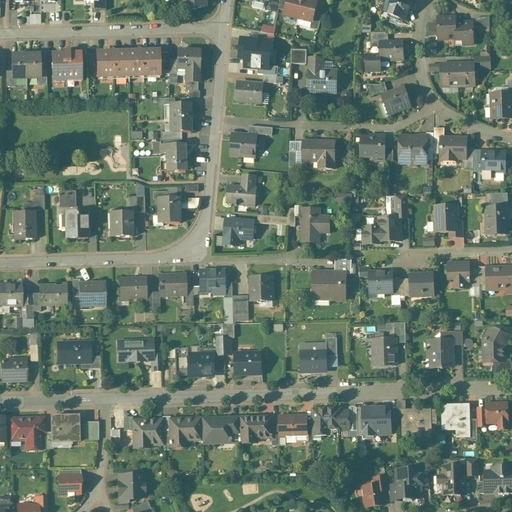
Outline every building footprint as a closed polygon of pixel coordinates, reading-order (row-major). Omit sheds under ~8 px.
[(106,0),(96,0),(97,3),(93,3),(93,11),(106,11),(106,0)] [(182,0),(183,9),(204,8),(204,0),(182,0)] [(253,0),(254,0),(252,8),(265,11),(265,9),(267,1),(268,1),(268,0),(253,0)] [(268,0),(268,1),(267,1),(265,9),(278,12),(280,0),(268,0)] [(288,0),(280,0),(279,10),(286,12),(288,0)] [(288,0),(286,12),(285,16),(298,20),(303,0),(288,0)] [(311,0),(309,0),(303,0),(298,20),(297,25),(310,28),(311,23),(312,23),(314,15),(317,3),(311,1),(311,0)] [(386,0),(383,11),(406,19),(412,0),(386,0)] [(322,17),(314,15),(312,23),(311,23),(310,28),(310,29),(318,31),(322,17)] [(442,18),(437,22),(438,40),(448,40),(448,35),(455,35),(455,24),(455,18),(442,18)] [(489,18),(475,18),(475,28),(489,27),(489,18)] [(274,34),(276,27),(264,23),(262,30),(274,34)] [(473,27),(468,24),(455,24),(455,35),(455,41),(463,41),(463,46),(473,45),(473,27)] [(264,34),(251,31),(250,40),(264,41),(264,34)] [(387,33),(371,34),(371,43),(379,43),(379,42),(387,42),(387,33)] [(250,40),(241,39),(239,59),(266,61),(267,41),(264,41),(250,40)] [(387,42),(379,42),(379,43),(380,55),(380,62),(404,61),(403,42),(387,42)] [(159,52),(141,52),(138,49),(135,52),(128,53),(128,77),(160,76),(159,52)] [(115,53),(112,50),(109,53),(96,54),(97,78),(128,77),(128,53),(115,53)] [(200,52),(177,51),(176,68),(186,68),(186,70),(198,71),(199,71),(200,52)] [(307,51),(292,51),(291,65),(306,65),(307,51)] [(69,52),(63,52),(63,55),(52,55),(52,79),(59,79),(59,82),(74,81),(74,79),(81,78),(80,54),(69,54),(69,52)] [(38,55),(25,56),(26,80),(37,79),(40,79),(40,71),(39,55),(38,55)] [(380,55),(366,56),(366,70),(372,69),(372,72),(380,72),(380,62),(380,55)] [(25,56),(13,56),(12,56),(11,56),(12,72),(12,80),(15,80),(26,80),(25,56)] [(322,60),(310,60),(309,93),(336,94),(336,72),(321,72),(322,60)] [(474,64),(440,65),(441,88),(475,87),(474,64)] [(198,71),(186,70),(185,83),(198,84),(198,71)] [(46,87),(46,71),(40,71),(40,79),(37,79),(37,87),(46,87)] [(12,80),(12,72),(6,72),(6,88),(15,87),(15,80),(12,80)] [(277,77),(263,76),(263,83),(277,84),(277,77)] [(198,84),(185,83),(185,91),(197,92),(198,84)] [(263,86),(237,83),(235,102),(254,103),(254,104),(261,104),(263,86)] [(379,85),(366,85),(370,98),(382,93),(382,96),(388,94),(384,84),(379,85)] [(382,96),(385,103),(385,104),(390,105),(393,113),(389,115),(410,108),(403,88),(388,94),(382,96)] [(511,94),(508,94),(494,95),(495,103),(492,103),(492,120),(511,118),(511,94)] [(390,105),(385,104),(385,103),(381,105),(385,117),(389,115),(393,113),(390,105)] [(189,105),(170,105),(170,106),(172,106),(172,119),(170,119),(170,133),(181,133),(190,133),(189,105)] [(273,129),(249,127),(248,134),(272,136),(273,129)] [(444,129),(434,129),(434,134),(433,145),(441,145),(441,139),(444,139),(444,129)] [(256,137),(232,135),(230,155),(241,156),(255,157),(256,137)] [(370,138),(361,138),(361,158),(384,158),(384,151),(387,151),(387,144),(384,144),(385,137),(376,137),(376,140),(370,140),(370,138)] [(420,140),(407,139),(405,137),(400,137),(399,164),(409,164),(412,160),(417,160),(416,162),(426,162),(426,165),(427,165),(427,151),(427,137),(426,137),(420,137),(420,140)] [(444,139),(441,139),(441,145),(440,159),(466,160),(466,139),(444,139)] [(335,143),(302,142),(302,162),(319,162),(319,170),(334,170),(334,162),(335,162),(335,143)] [(161,146),(160,146),(161,155),(166,155),(167,173),(185,172),(184,145),(181,145),(161,146)] [(483,151),(473,151),(473,170),(482,170),(482,153),(483,153),(483,151)] [(483,153),(482,153),(482,170),(482,173),(505,174),(505,153),(483,153)] [(255,183),(242,182),(242,188),(228,187),(227,203),(235,204),(235,207),(237,207),(237,203),(244,204),(243,207),(255,208),(256,189),(254,189),(255,183)] [(44,187),(33,188),(35,209),(45,208),(44,187)] [(77,207),(76,190),(60,191),(60,207),(77,207)] [(336,202),(353,201),(353,192),(335,194),(336,202)] [(508,209),(507,194),(491,194),(492,209),(506,209),(508,209)] [(144,197),(136,197),(136,214),(144,213),(144,197)] [(180,208),(199,208),(199,198),(181,198),(180,208)] [(167,199),(157,200),(158,217),(161,217),(161,225),(179,224),(178,199),(167,199)] [(407,202),(395,202),(396,219),(400,218),(400,219),(408,219),(407,202)] [(456,207),(435,207),(436,214),(433,214),(433,233),(453,232),(457,232),(457,222),(456,207)] [(320,210),(302,209),(301,243),(319,244),(319,228),(327,229),(327,217),(319,217),(320,210)] [(492,209),(486,209),(487,222),(489,222),(489,234),(487,234),(487,235),(507,234),(506,209),(492,209)] [(131,213),(113,214),(113,228),(110,228),(111,238),(132,238),(131,213)] [(33,214),(14,214),(15,241),(34,240),(33,214)] [(65,214),(61,214),(59,216),(59,228),(61,230),(65,230),(65,229),(67,229),(67,214),(65,214)] [(88,239),(87,214),(67,214),(67,229),(65,229),(65,230),(66,239),(88,239)] [(288,218),(258,216),(257,224),(271,225),(287,227),(288,218)] [(396,219),(379,219),(379,228),(381,228),(382,243),(401,242),(400,219),(400,218),(396,219)] [(255,222),(225,220),(223,238),(253,240),(255,222)] [(463,222),(457,222),(457,232),(453,232),(454,238),(463,238),(463,222)] [(382,243),(381,228),(379,228),(363,229),(364,246),(382,245),(382,243)] [(435,245),(435,237),(424,238),(425,245),(435,245)] [(351,261),(337,261),(337,274),(345,274),(345,275),(351,275),(351,261)] [(469,264),(448,264),(448,265),(449,280),(448,281),(457,281),(458,290),(469,290),(469,288),(469,270),(468,264),(469,264)] [(511,268),(486,269),(486,287),(497,287),(497,291),(505,290),(506,294),(511,294),(511,268)] [(392,273),(370,273),(370,269),(359,269),(359,277),(369,277),(370,294),(392,293),(392,279),(392,273)] [(479,270),(469,270),(469,288),(480,288),(480,287),(479,270)] [(225,282),(225,271),(199,272),(199,288),(205,287),(205,290),(224,290),(225,290),(225,282)] [(337,274),(314,273),(313,296),(330,296),(330,301),(331,301),(344,301),(345,275),(345,274),(337,274)] [(419,275),(410,275),(410,280),(410,297),(411,297),(411,298),(433,297),(432,274),(431,274),(431,275),(419,276),(419,275)] [(185,275),(158,276),(159,293),(159,298),(160,298),(159,296),(185,296),(186,296),(186,287),(185,275)] [(272,277),(251,278),(251,302),(272,301),(272,277)] [(399,278),(392,279),(392,293),(392,297),(400,297),(399,278)] [(410,280),(400,280),(400,278),(399,278),(400,297),(400,298),(410,297),(410,280)] [(145,279),(119,280),(120,302),(121,302),(121,300),(145,299),(146,299),(146,293),(145,279)] [(232,298),(232,282),(225,282),(225,290),(224,290),(225,299),(232,299),(232,298)] [(79,284),(79,298),(79,307),(105,307),(105,310),(105,283),(79,284)] [(21,286),(0,286),(0,304),(9,304),(9,307),(22,306),(21,295),(21,286)] [(66,306),(66,287),(48,288),(48,287),(39,287),(39,294),(39,306),(40,306),(66,306)] [(33,313),(32,294),(21,295),(22,306),(25,306),(26,328),(33,327),(33,314),(33,313)] [(330,296),(313,296),(313,301),(314,301),(314,303),(316,304),(329,305),(331,303),(331,301),(330,301),(330,296)] [(248,298),(232,298),(232,299),(233,316),(249,316),(248,298)] [(232,299),(225,299),(225,325),(233,325),(233,316),(232,299)] [(406,344),(405,324),(394,324),(395,340),(395,344),(406,344)] [(511,330),(489,330),(483,342),(484,361),(491,361),(505,361),(505,360),(504,349),(511,336),(511,330)] [(462,333),(447,333),(448,341),(452,341),(452,347),(463,346),(462,333)] [(223,339),(216,339),(216,356),(224,356),(223,339)] [(231,339),(223,339),(224,356),(232,356),(231,339)] [(337,357),(337,339),(329,339),(329,357),(337,357)] [(395,340),(375,341),(366,341),(366,342),(375,342),(376,366),(374,366),(374,367),(396,366),(395,344),(395,340)] [(448,341),(431,342),(431,349),(424,350),(424,351),(426,351),(427,359),(431,359),(432,369),(441,369),(441,370),(443,370),(442,366),(450,366),(450,362),(453,362),(453,355),(452,355),(452,347),(452,341),(448,341)] [(152,343),(139,344),(138,342),(118,343),(118,360),(133,360),(133,362),(134,362),(152,362),(152,343)] [(89,344),(57,345),(58,364),(74,364),(89,364),(90,364),(89,358),(89,344)] [(38,362),(38,346),(29,346),(30,363),(38,362)] [(187,350),(174,350),(175,377),(187,377),(186,356),(200,356),(200,354),(187,354),(187,350)] [(326,353),(300,353),(301,374),(311,373),(311,372),(327,371),(326,353)] [(261,354),(234,355),(235,376),(262,375),(261,354)] [(200,356),(186,356),(187,377),(215,376),(214,355),(200,356)] [(100,358),(89,358),(90,364),(89,364),(89,370),(100,370),(100,358)] [(505,360),(505,361),(491,361),(494,363),(494,375),(502,375),(511,371),(511,368),(510,361),(505,360)] [(26,361),(0,361),(2,383),(27,382),(26,361)] [(507,405),(486,406),(487,415),(487,424),(498,423),(500,423),(500,421),(507,421),(507,423),(508,423),(507,405)] [(469,406),(442,407),(443,431),(457,431),(457,434),(466,434),(469,434),(469,421),(469,406)] [(391,436),(390,408),(362,409),(364,437),(391,436)] [(430,408),(413,409),(414,412),(403,412),(403,434),(421,434),(421,432),(430,431),(430,425),(430,411),(430,408)] [(342,410),(313,410),(313,423),(313,437),(315,436),(314,432),(319,432),(319,436),(321,436),(321,434),(327,434),(327,427),(341,427),(342,427),(342,416),(342,410)] [(487,415),(476,415),(477,421),(477,434),(488,434),(487,424),(487,415)] [(307,416),(279,417),(279,426),(279,438),(287,438),(287,434),(295,434),(295,438),(307,438),(307,423),(307,416)] [(78,443),(78,417),(51,418),(51,434),(51,444),(52,444),(78,443)] [(132,421),(132,418),(123,419),(123,432),(132,432),(132,422),(132,421)] [(169,418),(162,418),(162,421),(163,447),(170,446),(170,444),(169,420),(169,418)] [(273,418),(240,419),(240,442),(255,442),(255,437),(271,437),(273,437),(273,426),(273,418)] [(9,430),(9,419),(0,419),(0,444),(4,444),(3,430),(9,430)] [(38,421),(10,421),(9,419),(9,430),(9,440),(24,440),(24,441),(26,441),(26,451),(40,451),(39,434),(39,421),(38,421)] [(213,421),(213,419),(201,420),(201,442),(202,446),(214,445),(213,443),(240,443),(240,445),(241,445),(240,442),(240,419),(239,419),(239,421),(213,421)] [(201,421),(179,421),(179,420),(169,420),(170,444),(185,444),(185,443),(201,442),(201,421)] [(84,440),(99,440),(99,421),(84,421),(84,440)] [(132,421),(132,422),(132,432),(133,447),(163,447),(162,421),(132,421)] [(477,434),(477,421),(469,421),(469,434),(466,434),(466,443),(477,442),(477,434)] [(507,421),(500,421),(500,423),(498,423),(498,431),(508,431),(508,423),(507,423),(507,421)] [(295,434),(287,434),(287,438),(287,439),(286,439),(286,441),(287,441),(287,442),(308,442),(307,438),(295,438),(295,434)] [(421,440),(421,434),(403,434),(403,439),(405,441),(410,441),(412,442),(419,442),(421,440)] [(465,467),(443,468),(443,477),(444,492),(444,496),(461,496),(461,491),(465,491),(465,477),(478,477),(478,460),(465,460),(465,467)] [(309,462),(309,471),(323,472),(323,462),(309,462)] [(511,468),(492,469),(493,472),(485,473),(485,483),(485,494),(486,494),(495,494),(511,494),(511,493),(511,468)] [(415,470),(396,472),(397,487),(417,486),(422,486),(422,485),(422,476),(415,477),(415,470)] [(131,476),(118,477),(119,484),(118,484),(118,497),(119,497),(119,505),(121,505),(127,504),(127,501),(136,501),(136,495),(144,495),(143,476),(131,476)] [(59,478),(58,478),(58,491),(59,497),(63,497),(66,497),(67,497),(67,500),(74,500),(74,496),(80,496),(79,489),(81,487),(81,478),(68,478),(59,478)] [(387,478),(374,479),(375,486),(381,485),(382,492),(389,491),(388,487),(387,478)] [(375,486),(361,488),(361,489),(364,488),(366,498),(365,498),(363,499),(364,507),(366,506),(366,509),(385,506),(383,496),(383,495),(382,492),(381,485),(375,486)] [(417,486),(397,487),(395,487),(396,499),(396,500),(404,500),(404,503),(412,502),(412,499),(418,499),(417,486)] [(395,487),(388,487),(389,491),(390,499),(396,499),(395,487)] [(11,511),(11,498),(0,497),(0,507),(3,508),(3,511),(11,511)] [(47,511),(47,498),(34,498),(35,506),(38,506),(38,511),(47,511)] [(151,511),(147,502),(131,509),(131,511),(151,511)]
